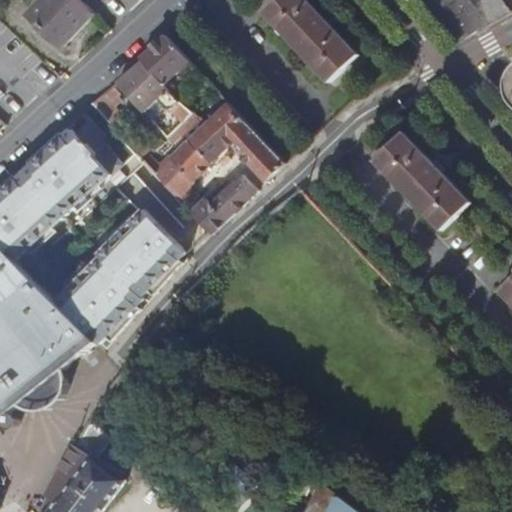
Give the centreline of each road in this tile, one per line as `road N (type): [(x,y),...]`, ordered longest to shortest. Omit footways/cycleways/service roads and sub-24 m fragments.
road 1 (residential): [(114,366),(235,230),(359,117),(444,71)]
road 2 (residential): [(165,0),(0,155)]
